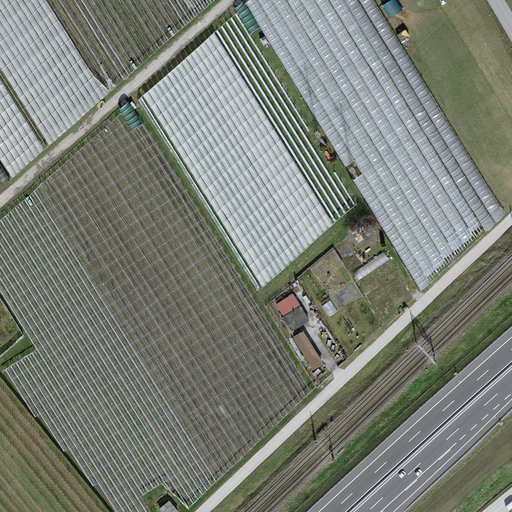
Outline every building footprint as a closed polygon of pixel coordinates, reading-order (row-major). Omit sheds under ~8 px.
[(0,0),(0,158),(13,179),(215,0),(0,0)] [(502,210),(373,0),(244,0),(243,1),(420,292),(502,210)] [(355,205),(234,11),(140,94),(259,289),(355,205)] [(311,388),(143,122),(130,133),(119,113),(46,176),(230,470),(311,388)] [(292,289),(274,301),(291,328),(309,317),(292,289)] [(304,327),(293,333),(313,367),(323,361),(304,327)] [(169,498),(160,506),(165,511),(173,511),(178,508),(169,498)]
